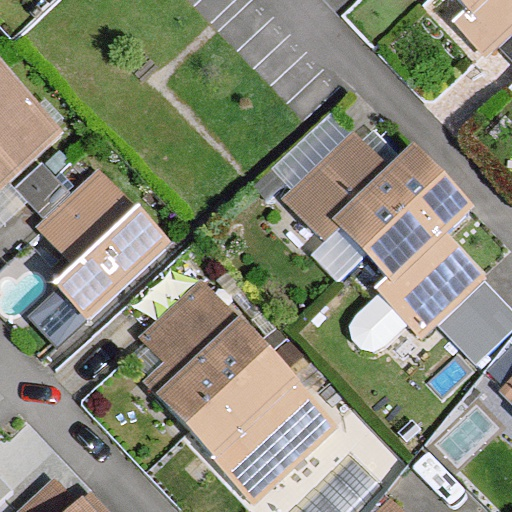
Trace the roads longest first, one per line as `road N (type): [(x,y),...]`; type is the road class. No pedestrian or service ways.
road 1 (residential): [(511,220),(290,0)]
road 2 (residential): [(139,511),(0,359)]
